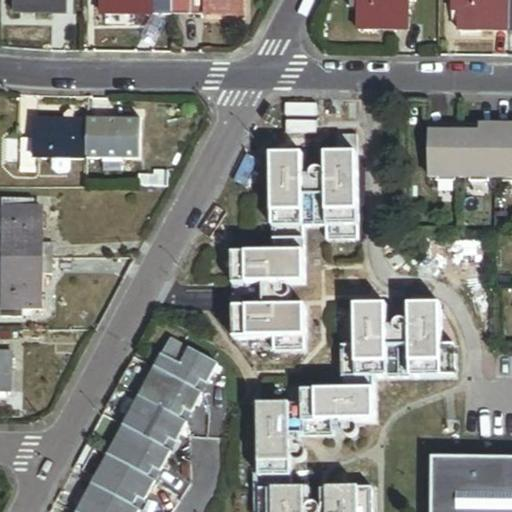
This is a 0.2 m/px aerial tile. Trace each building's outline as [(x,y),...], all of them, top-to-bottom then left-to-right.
[(73,0),(18,0),(18,16),(74,16),(73,0)] [(153,16),(153,0),(101,0),(102,15),(153,16)] [(173,15),(173,0),(153,0),(153,16),(173,16),(173,15)] [(173,0),(173,15),(208,15),(207,0),(173,0)] [(207,0),(208,15),(244,15),(243,0),(207,0)] [(410,0),(359,0),(360,32),(410,33),(410,0)] [(510,35),(510,0),(459,0),(460,15),(459,34),(510,35)] [(72,160),(90,160),(90,122),(76,122),(67,122),(37,122),(37,142),(37,159),(56,159),(72,160)] [(90,122),(90,160),(109,160),(123,160),(141,160),(141,123),(90,122)] [(511,129),(481,129),(481,137),(448,136),(448,129),(431,129),(430,181),(438,181),(438,185),(457,185),(457,181),(471,181),(471,185),(491,185),(491,181),(505,181),(505,186),(511,185),(511,129)] [(273,160),(274,258),(234,258),(235,343),(277,342),(277,356),(307,356),(306,311),(286,311),(285,286),(306,286),(305,231),(329,231),(329,244),(359,244),(358,158),(358,138),(338,138),(339,159),(329,159),(329,180),(303,180),(303,159),(273,160)] [(37,159),(37,142),(24,142),(24,169),(37,169),(37,159)] [(72,171),(72,160),(56,159),(56,171),(59,174),(69,174),(72,171)] [(123,160),(109,160),(109,169),(123,169),(123,160)] [(139,177),(139,188),(168,188),(168,173),(155,172),(155,177),(139,177)] [(35,201),(4,201),(4,209),(35,209),(35,201)] [(4,209),(4,259),(43,259),(43,245),(43,209),(35,209),(4,209)] [(54,245),(43,245),(43,259),(54,259),(54,245)] [(43,259),(4,259),(4,310),(29,310),(43,310),(43,275),(43,259)] [(54,259),(43,259),(43,275),(54,275),(54,259)] [(441,311),(410,311),(411,332),(387,332),(387,310),(357,311),(357,351),(343,351),(343,395),(303,396),(303,409),(260,410),(261,511),(372,511),(373,493),(329,493),(329,511),(305,511),(305,494),(291,495),(291,466),(307,466),(307,452),(300,452),(299,440),(335,440),(335,435),(344,435),(344,442),(361,442),(360,425),(376,425),(375,381),(457,380),(456,351),(442,351),(441,311)] [(140,511),(219,368),(173,343),(80,511),(140,511)] [(0,353),(0,391),(13,392),(13,353),(0,353)] [(511,511),(511,461),(433,461),(432,511),(511,511)]
